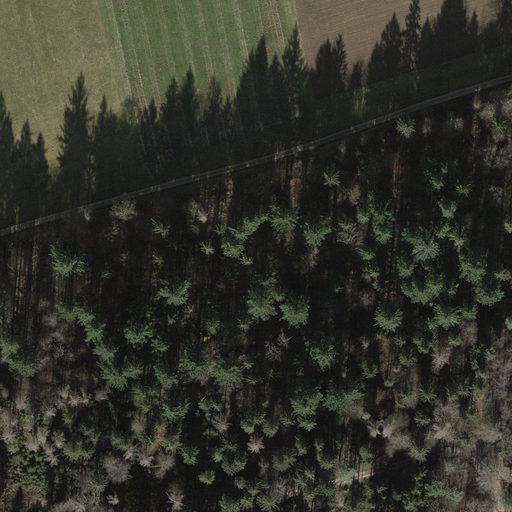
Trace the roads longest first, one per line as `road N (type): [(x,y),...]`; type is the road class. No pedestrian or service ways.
road 1 (track): [(511,78),(291,153),(0,234)]
road 2 (track): [(467,445),(213,511)]
road 3 (track): [(291,0),(322,143)]
road 4 (track): [(467,445),(470,414),(511,326)]
